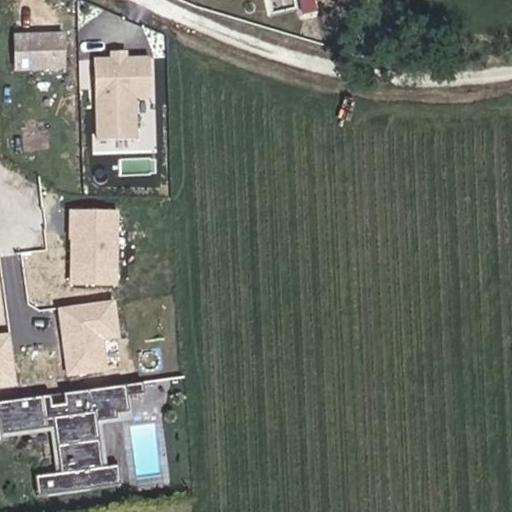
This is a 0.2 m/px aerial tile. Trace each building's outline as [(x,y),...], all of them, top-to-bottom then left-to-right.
[(55,74),(53,41),(6,44),(7,77),(55,74)] [(144,103),(143,65),(119,65),(105,65),(88,66),(91,146),(128,145),(127,103),(144,103)] [(108,294),(108,222),(61,221),(61,294),(108,294)] [(103,311),(87,314),(50,318),(58,384),(96,379),(91,348),(108,345),(103,311)] [(88,479),(84,433),(104,431),(104,425),(117,424),(116,409),(133,407),(132,392),(0,407),(0,440),(41,437),(45,482),(20,485),(21,505),(105,497),(103,477),(88,479)]
